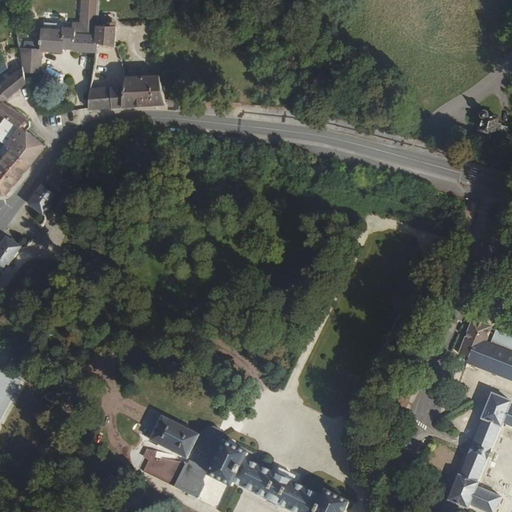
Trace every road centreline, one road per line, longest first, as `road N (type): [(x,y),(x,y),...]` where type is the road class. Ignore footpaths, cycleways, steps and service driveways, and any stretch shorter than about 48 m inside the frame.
road 1 (primary): [(6,216),(69,143),(97,124),(141,120),(314,136),(511,187)]
road 2 (track): [(511,62),(435,125),(421,160)]
